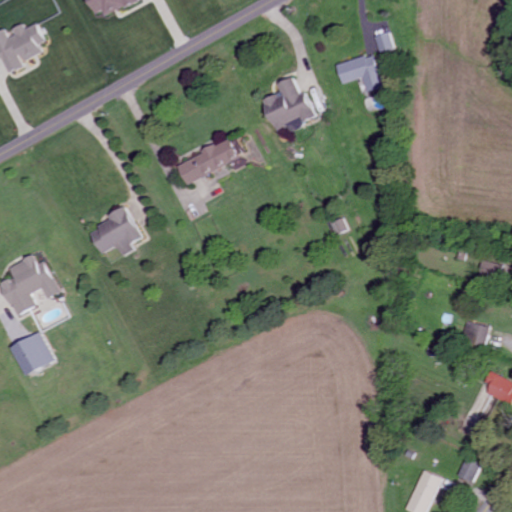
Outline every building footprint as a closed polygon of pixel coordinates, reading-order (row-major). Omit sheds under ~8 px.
[(43,54),(40,46),(45,43),(38,25),(25,30),(24,26),(6,34),(5,31),(0,33),(0,57),(8,76),(25,68),(23,63),(43,54)] [(376,38),(380,55),(395,51),(391,34),(376,38)] [(338,67),(343,86),(363,80),(367,94),(385,88),(374,55),(338,67)] [(264,101),(278,136),(317,121),(307,95),(301,96),(295,79),(278,85),(282,95),(264,101)] [(187,185),(246,160),(237,140),(179,165),(187,185)] [(123,258),(134,252),(131,246),(143,239),(127,210),(89,232),(103,256),(118,248),(123,258)] [(38,308),(32,296),(44,291),(49,301),(62,294),(45,263),(39,266),(35,257),(11,270),(16,279),(1,287),(18,318),(38,308)] [(485,349),(491,329),(469,323),(463,343),(485,349)] [(26,378),(56,364),(43,334),(12,348),(26,378)] [(486,385),(491,386),(487,397),(511,405),(511,381),(490,374),(486,385)] [(481,464),(465,460),(460,480),(475,484),(481,464)] [(407,511),(429,511),(443,481),(424,472),(407,511)]
